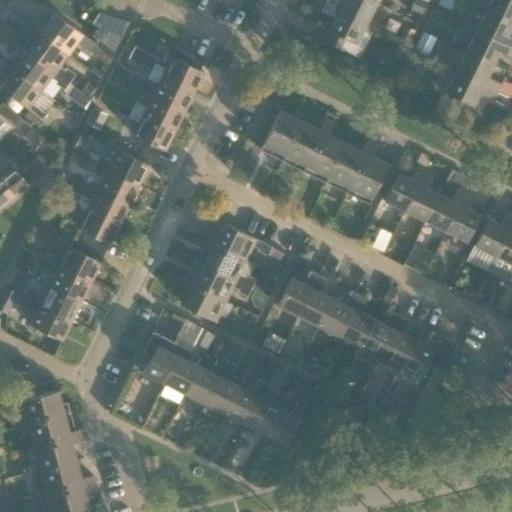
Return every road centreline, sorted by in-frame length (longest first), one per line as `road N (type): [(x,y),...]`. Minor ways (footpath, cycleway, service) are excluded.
road 1 (residential): [(511,337),(189,166)]
road 2 (residential): [(86,378),(189,166)]
road 3 (tertiary): [(311,511),(511,460)]
road 4 (residential): [(141,511),(120,437),(96,423),(86,378)]
road 5 (residential): [(189,166),(243,48)]
